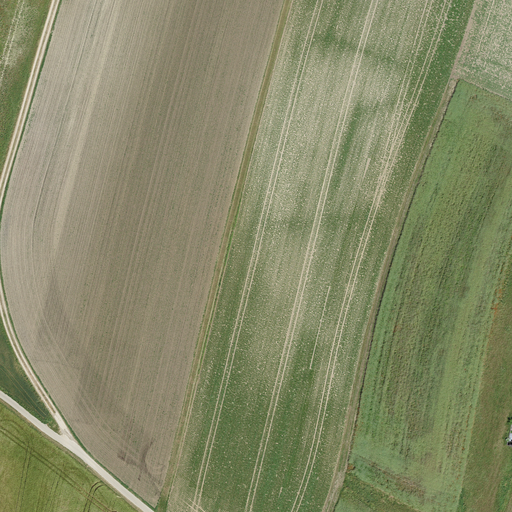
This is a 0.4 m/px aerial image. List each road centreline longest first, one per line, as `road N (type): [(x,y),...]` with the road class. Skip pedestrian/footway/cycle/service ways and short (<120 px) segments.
road 1 (track): [(267,511),(328,265),(413,0)]
road 2 (track): [(0,193),(54,0)]
road 3 (track): [(0,393),(149,511)]
road 4 (track): [(75,451),(25,364),(0,293)]
